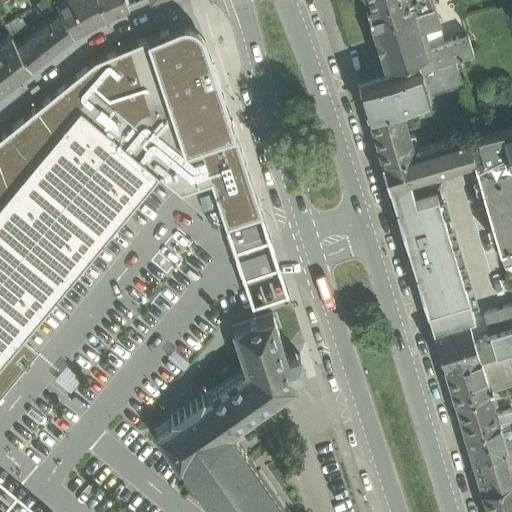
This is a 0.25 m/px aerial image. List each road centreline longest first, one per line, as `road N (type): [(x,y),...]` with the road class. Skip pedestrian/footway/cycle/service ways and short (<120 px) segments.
road 1 (secondary): [(454,511),(284,0)]
road 2 (secondary): [(239,0),(397,511)]
road 3 (residential): [(169,0),(77,41),(0,105)]
